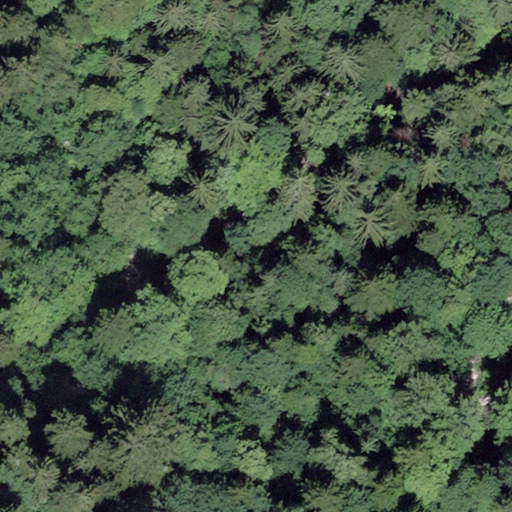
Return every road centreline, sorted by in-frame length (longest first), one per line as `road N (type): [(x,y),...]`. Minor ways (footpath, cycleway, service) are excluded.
road 1 (track): [(255,0),(242,26),(246,67),(280,186),(452,354),(446,369),(268,273),(205,255),(174,203),(113,177),(47,132),(41,164),(120,232),(147,304),(190,354),(220,407),(287,475),(354,511)]
road 2 (track): [(280,511),(179,473),(139,443),(111,401),(82,389),(68,395),(111,467),(150,511)]
road 3 (track): [(511,199),(471,192),(348,123),(292,60),(290,0)]
